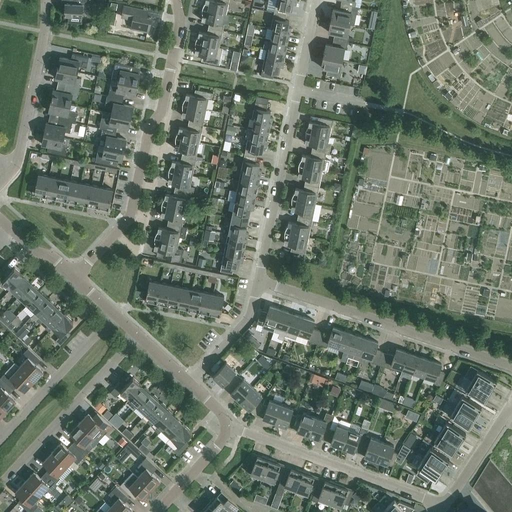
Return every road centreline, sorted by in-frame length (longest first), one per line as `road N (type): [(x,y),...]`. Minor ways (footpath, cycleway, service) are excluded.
road 1 (residential): [(77,277),(133,212),(148,129),(162,112),(182,27),(175,0)]
road 2 (residential): [(257,284),(317,0)]
road 3 (residential): [(257,284),(511,366)]
road 4 (residential): [(443,503),(234,427)]
road 5 (residential): [(0,484),(140,338)]
road 6 (residential): [(44,0),(36,84),(20,154),(6,173)]
road 7 (residential): [(115,314),(0,435)]
road 8 (residential): [(188,384),(251,314),(257,284)]
